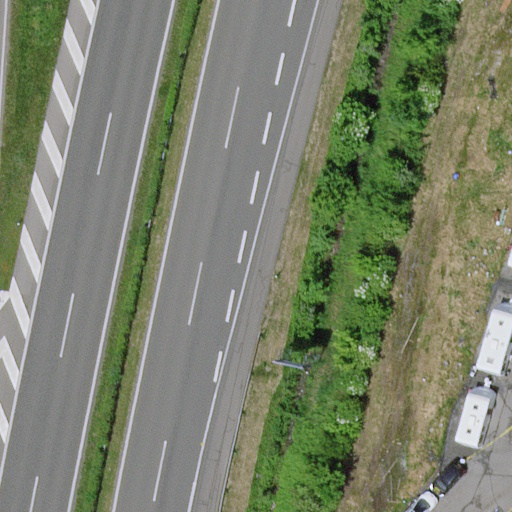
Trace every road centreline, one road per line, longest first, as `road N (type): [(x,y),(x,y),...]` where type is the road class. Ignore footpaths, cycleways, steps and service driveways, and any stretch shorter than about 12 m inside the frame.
road 1 (motorway): [(136,0),(30,511)]
road 2 (motorway): [(152,511),(258,0)]
